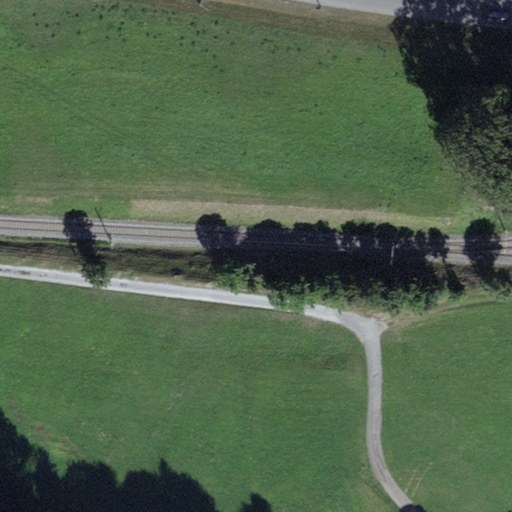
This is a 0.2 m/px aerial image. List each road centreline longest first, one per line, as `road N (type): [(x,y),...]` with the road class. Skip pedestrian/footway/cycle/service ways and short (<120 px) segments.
road 1 (track): [(368,326),(289,304),(0,269)]
road 2 (track): [(368,326),(381,472),(416,511)]
